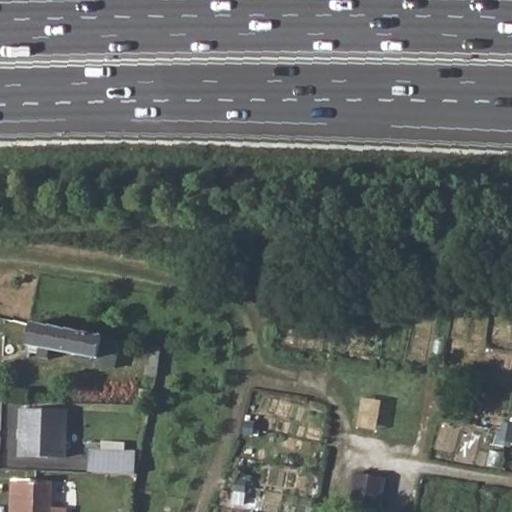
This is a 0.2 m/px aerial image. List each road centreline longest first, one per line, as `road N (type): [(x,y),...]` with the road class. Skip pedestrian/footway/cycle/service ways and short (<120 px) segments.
road 1 (motorway): [(511,36),(0,38)]
road 2 (motorway): [(0,82),(511,80)]
